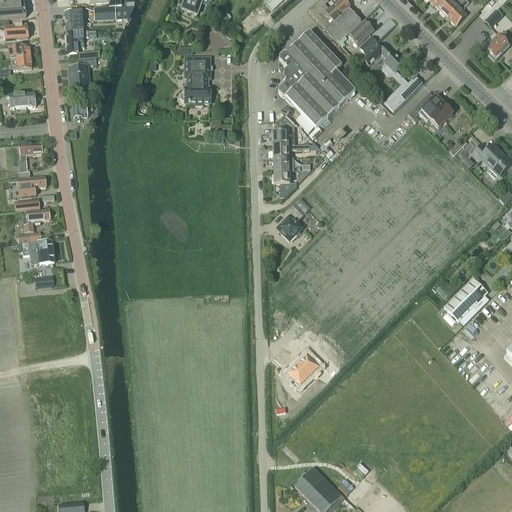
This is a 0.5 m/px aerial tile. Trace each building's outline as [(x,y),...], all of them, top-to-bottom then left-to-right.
[(0,0),(0,22),(26,19),(23,0),(0,0)] [(108,4),(109,8),(121,7),(120,0),(89,0),(90,6),(108,4)] [(185,0),(181,11),(197,17),(201,6),(207,8),(215,0),(185,0)] [(267,0),(263,4),(272,12),(284,0),(267,0)] [(325,0),(322,0),(308,12),(325,31),(338,44),(344,38),(360,23),(347,10),(333,24),(325,15),(329,12),(324,7),(328,3),(325,0)] [(341,0),(329,12),(325,15),(333,24),(347,10),(350,8),(341,0)] [(440,14),(453,0),(437,0),(432,6),(440,14)] [(465,3),(461,0),(453,0),(440,14),(447,21),(465,3)] [(465,3),(447,21),(455,29),(466,18),(461,13),(468,6),(465,3)] [(121,21),(121,10),(94,11),(94,23),(103,22),(121,21)] [(81,13),(65,14),(66,35),(83,33),(81,13)] [(495,13),(484,24),(490,31),(502,19),(495,13)] [(224,15),(219,20),(224,25),(229,20),(224,15)] [(212,20),(221,28),(223,26),(213,18),(212,20)] [(357,48),(373,33),(364,23),(348,38),(357,48)] [(237,26),(231,31),(236,37),(242,31),(237,26)] [(10,30),(4,30),(5,36),(5,43),(28,41),(27,28),(10,30)] [(83,33),(66,35),(67,46),(68,57),(69,57),(78,56),(78,51),(84,50),(83,45),(83,40),(88,39),(88,34),(88,33),(83,33)] [(286,83),(278,91),(278,94),(282,98),(285,98),(295,109),(297,110),(336,73),(341,68),(340,66),(309,33),(286,55),(283,55),(279,59),(279,62),(287,70),(283,74),(283,80),(286,83)] [(494,63),(509,48),(505,45),(509,41),(503,35),(500,38),(498,37),(492,43),(494,44),(486,53),(489,56),(488,57),(494,63)] [(371,40),(360,50),(365,56),(376,45),(371,40)] [(27,45),(8,48),(8,50),(10,62),(15,61),(30,59),(29,48),(27,48),(27,45)] [(381,51),(377,47),(377,46),(362,61),(368,68),(381,56),(387,62),(383,65),(385,66),(382,69),(383,70),(382,72),(388,78),(389,77),(390,78),(392,76),(403,88),(385,106),(394,115),(422,86),(415,78),(408,86),(397,74),(404,67),(385,47),(381,51)] [(16,69),(13,69),(13,72),(32,70),(30,59),(15,61),(16,69)] [(69,71),(71,96),(89,94),(87,69),(96,68),(95,60),(94,60),(93,60),(92,60),(82,61),(77,61),(78,70),(69,71)] [(210,61),(184,61),(184,81),(186,81),(208,81),(210,81),(210,61)] [(302,116),(295,122),(308,135),(315,129),(316,130),(349,98),(349,99),(355,93),(336,73),(297,110),(302,116)] [(181,98),(180,100),(181,102),(182,104),(184,104),(184,106),(194,106),(194,108),(202,108),(202,106),(210,106),(210,97),(208,97),(208,91),(210,91),(210,90),(208,90),(208,81),(186,81),(186,90),(184,90),(184,95),(182,96),(181,98)] [(413,111),(408,117),(413,122),(419,116),(427,124),(429,122),(438,131),(453,116),(451,114),(452,112),(447,108),(446,109),(444,107),(443,106),(436,99),(435,101),(429,95),(414,111),(413,111)] [(34,102),(34,97),(9,99),(10,112),(26,110),(35,109),(35,108),(36,107),(36,103),(34,102)] [(86,107),(72,109),(73,121),(76,120),(76,123),(80,123),(79,120),(87,119),(87,115),(90,115),(90,113),(92,113),(92,107),(91,107),(91,105),(85,106),(86,107)] [(297,129),(286,118),(286,117),(274,126),(278,130),(278,135),(272,135),(273,148),(288,148),(287,135),(294,135),(294,129),(297,129)] [(210,122),(210,137),(232,138),(232,128),(220,127),(221,122),(210,122)] [(453,158),(456,155),(464,147),(462,144),(451,155),(453,158)] [(41,145),(19,148),(20,158),(42,156),(41,145)] [(273,161),(288,160),(288,153),(296,153),(296,154),(301,154),(301,153),(309,153),(309,147),(288,148),(273,148),(273,161)] [(482,147),(473,156),(480,163),(481,161),(490,170),(487,174),(494,181),(498,178),(510,165),(493,148),(487,153),(482,147)] [(293,160),(288,160),(273,161),(274,173),(288,173),(293,173),(293,160)] [(18,164),(20,180),(29,179),(29,174),(27,174),(26,163),(20,164),(18,164)] [(296,189),(296,186),(289,186),(288,173),(274,173),(274,187),(280,187),(280,201),(284,201),(296,189)] [(301,173),(298,173),(298,186),(310,173),(301,173)] [(22,182),(18,183),(20,200),(24,200),(35,198),(34,191),(46,190),(44,180),(27,182),(27,181),(22,182)] [(511,197),(508,193),(499,201),(504,206),(511,198),(511,197)] [(289,220),(277,231),(289,244),(290,242),(291,244),(300,236),(298,234),(301,232),(295,225),(302,218),(309,211),(299,201),(292,208),(285,216),(289,220)] [(38,202),(24,204),(25,213),(39,211),(38,202)] [(40,223),(49,222),(48,213),(26,215),(26,217),(23,217),(25,235),(33,234),(32,226),(31,224),(34,224),(34,226),(40,225),(40,223)] [(507,231),(498,241),(502,245),(511,235),(507,231)] [(28,236),(17,237),(18,246),(29,245),(41,243),(40,235),(28,236)] [(23,246),(17,246),(17,247),(18,255),(22,254),(23,258),(30,257),(31,267),(33,267),(54,264),(52,243),(37,245),(30,245),(23,246)] [(508,250),(501,257),(505,261),(511,253),(508,250)] [(53,278),(34,281),(35,290),(54,288),(53,278)] [(458,325),(487,295),(473,281),(443,310),(458,325)] [(307,381),(299,374),(284,389),(295,399),(310,384),(314,389),(318,385),(311,378),(307,381)] [(313,469),(294,488),(307,501),(318,511),(332,511),(342,503),(344,500),(342,498),(313,469)] [(69,505),(69,511),(78,511),(81,511),(81,506),(84,506),(84,503),(69,505)]
